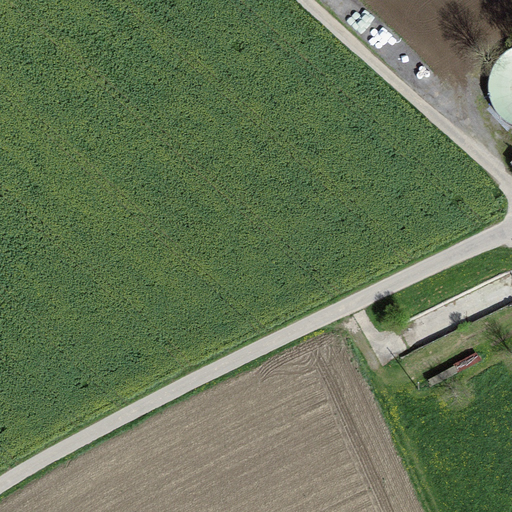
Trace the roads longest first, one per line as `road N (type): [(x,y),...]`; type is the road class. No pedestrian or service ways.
road 1 (track): [(0,485),(186,383),(511,228)]
road 2 (track): [(511,187),(307,0)]
